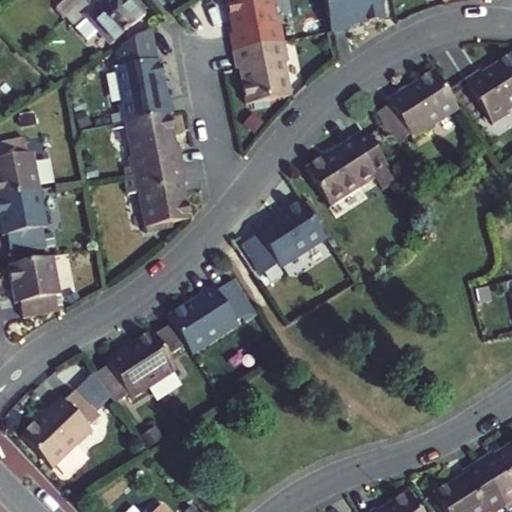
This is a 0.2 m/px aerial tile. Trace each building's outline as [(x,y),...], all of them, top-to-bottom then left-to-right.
[(58,0),(62,4),(50,15),(58,25),(81,4),(77,0),(58,0)] [(87,26),(108,49),(142,29),(116,0),(109,0),(91,16),(81,4),(58,25),(72,40),(87,26)] [(229,35),(233,53),(284,43),(281,25),(278,26),(272,0),(225,0),(232,35),(229,35)] [(324,0),(331,34),(350,30),(349,27),(385,20),(380,0),(324,0)] [(118,106),(121,123),(125,123),(170,114),(173,113),(170,96),(167,97),(160,61),(155,62),(149,31),(119,49),(122,68),(114,69),(121,105),(118,106)] [(284,43),(233,53),(236,70),(239,69),(246,105),(291,97),(284,61),(287,60),(284,43)] [(463,73),(494,120),(506,111),(504,107),(511,101),(511,47),(510,45),(479,66),(477,63),(463,73)] [(459,107),(435,70),(392,100),(394,103),(380,112),(400,142),(411,134),(414,137),(459,107)] [(132,176),(183,166),(180,148),(177,149),(170,114),(125,123),(132,157),(128,158),(132,176)] [(0,193),(42,185),(35,148),(30,149),(27,135),(0,139),(0,193)] [(390,164),(371,135),(353,146),(349,140),(308,168),(334,208),(380,178),(383,183),(397,174),(390,164)] [(145,229),(191,220),(184,184),(187,183),(183,166),(132,176),(124,177),(127,194),(138,192),(145,229)] [(8,231),(12,249),(48,242),(45,223),(49,223),(42,185),(0,193),(0,224),(2,233),(8,231)] [(327,237),(301,197),(254,229),(257,234),(245,242),(264,271),(277,263),(280,268),(327,237)] [(56,253),(12,261),(19,301),(24,300),(27,317),(62,310),(58,290),(63,289),(56,253)] [(212,285),(167,313),(174,323),(187,344),(192,352),(237,323),(234,319),(249,310),(229,278),(214,288),(212,285)] [(187,344),(174,323),(158,333),(171,353),(187,344)] [(177,362),(171,353),(158,333),(152,324),(107,353),(109,357),(95,367),(113,395),(128,385),(132,391),(177,362)] [(57,395),(19,432),(50,466),(89,428),(84,423),(95,412),(72,389),(61,400),(57,395)] [(511,438),(493,452),(490,447),(478,455),(508,499),(511,496),(511,438)] [(508,499),(478,455),(464,464),(466,467),(433,489),(448,511),(479,511),(490,505),(493,509),(508,499)] [(365,511),(421,511),(408,490),(376,511),(373,507),(365,511)] [(143,511),(142,511),(169,511),(160,502),(149,511),(143,511)]
